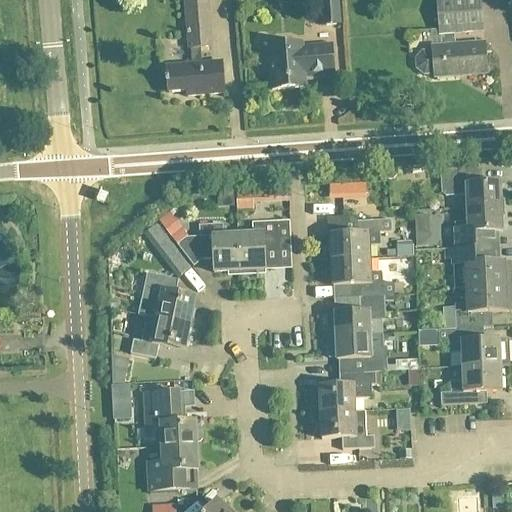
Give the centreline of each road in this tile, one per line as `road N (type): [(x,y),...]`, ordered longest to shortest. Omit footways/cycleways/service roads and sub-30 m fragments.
road 1 (residential): [(511,434),(427,476),(282,484),(262,476),(252,456),(245,317),(297,315)]
road 2 (residential): [(68,169),(511,138)]
road 3 (tertiary): [(84,511),(68,169)]
road 4 (tertiary): [(68,169),(46,0)]
